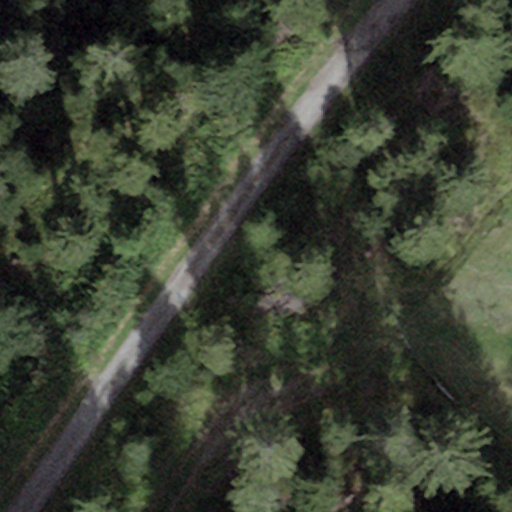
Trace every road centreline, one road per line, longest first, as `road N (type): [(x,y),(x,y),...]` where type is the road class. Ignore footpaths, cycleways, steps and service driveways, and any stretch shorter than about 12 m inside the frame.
road 1 (track): [(401,0),(285,141),(29,511)]
road 2 (track): [(161,511),(192,463),(266,402),(382,344)]
